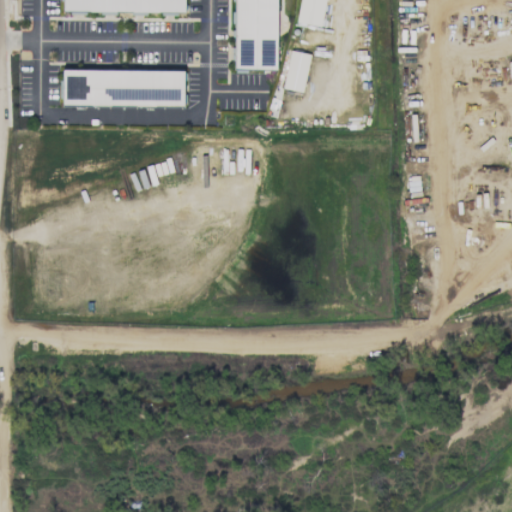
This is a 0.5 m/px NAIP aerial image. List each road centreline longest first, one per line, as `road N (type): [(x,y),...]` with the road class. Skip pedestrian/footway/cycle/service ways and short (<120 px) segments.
road 1 (track): [(359,348),(0,329)]
road 2 (track): [(0,511),(0,329)]
road 3 (track): [(0,235),(49,228),(114,202),(170,198)]
